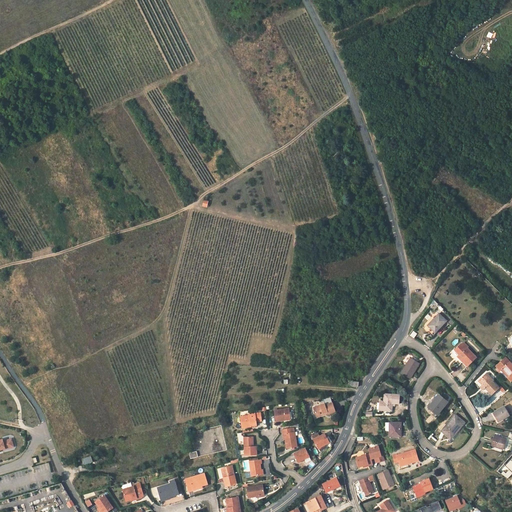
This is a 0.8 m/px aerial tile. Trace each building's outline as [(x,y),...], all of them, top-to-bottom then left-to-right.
[(427,323),(435,331),(446,320),(439,312),(427,323)] [(463,358),(467,363),(476,356),(468,347),(469,346),(465,341),(463,343),(462,341),(456,347),(460,353),(458,354),(462,359),(463,358)] [(400,371),(409,377),(419,362),(410,356),(400,371)] [(495,366),(499,371),(502,368),(508,376),(507,377),(511,381),(511,380),(511,364),(505,357),(495,366)] [(478,380),(482,384),(483,383),(486,386),(485,388),(490,393),(498,386),(492,381),(494,380),(487,372),(478,380)] [(384,393),(384,400),(377,400),(377,408),(379,408),(379,409),(383,410),(383,409),(391,409),(392,402),(398,402),(399,394),(384,393)] [(437,413),(446,401),(437,394),(428,405),(437,413)] [(495,412),(500,420),(510,414),(505,405),(495,412)] [(276,410),(277,421),(292,419),(290,409),(276,410)] [(338,414),(337,410),(332,411),(333,413),(329,414),(328,412),(321,415),(323,423),(331,421),(331,422),(342,418),(341,413),(338,414)] [(253,413),(253,415),(244,416),(245,427),(254,426),(254,425),(259,424),(259,421),(264,420),(263,412),(253,413)] [(441,430),(449,437),(454,430),(456,431),(464,422),(454,414),(441,430)] [(385,422),(385,430),(389,430),(389,436),(401,436),(400,422),(385,422)] [(287,448),(298,446),(295,431),(294,431),(293,427),(283,429),(284,434),(285,433),(287,448)] [(330,442),(325,433),(321,436),(319,433),(313,436),(314,439),(319,448),(330,442)] [(495,435),(492,445),(503,448),(506,438),(495,435)] [(245,436),(246,454),(258,454),(257,446),(254,446),(254,436),(245,436)] [(12,439),(3,441),(3,439),(0,440),(0,449),(3,449),(3,448),(5,447),(5,449),(14,447),(12,439)] [(377,444),(367,447),(369,452),(370,457),(373,456),(374,457),(374,458),(378,460),(383,458),(379,449),(378,449),(377,444)] [(298,461),(309,456),(306,448),(294,453),(298,461)] [(397,455),(396,453),(393,455),(395,462),(398,460),(400,464),(406,462),(407,463),(418,460),(414,449),(397,455)] [(366,462),(367,463),(372,462),(370,458),(370,457),(369,452),(355,456),(357,464),(362,463),(366,462)] [(84,464),(92,461),(90,456),(82,458),(84,464)] [(251,475),(263,474),(262,468),(261,468),(260,463),(261,462),(261,458),(251,460),(251,458),(248,459),(251,475)] [(232,465),(224,467),(226,476),(224,477),(226,485),(237,482),(232,465)] [(378,473),(381,482),(383,488),(393,484),(388,469),(378,473)] [(189,478),(189,479),(185,480),(189,491),(193,490),(192,488),(207,483),(204,473),(189,478)] [(326,492),(341,486),(337,476),(322,482),(326,492)] [(371,493),(367,477),(358,479),(361,491),(362,491),(363,495),(371,493)] [(418,481),(419,483),(412,486),(416,496),(423,493),(423,491),(432,488),(427,478),(418,481)] [(158,487),(162,500),(171,497),(170,496),(179,493),(176,481),(158,487)] [(122,489),(126,500),(136,497),(137,498),(141,497),(143,495),(138,482),(132,485),(133,486),(122,489)] [(263,483),(247,485),(248,496),(264,494),(263,483)] [(450,511),(466,505),(461,493),(445,499),(450,511)] [(342,502),(349,500),(347,494),(340,497),(342,502)] [(304,502),(309,511),(310,511),(319,508),(320,511),(325,508),(319,495),(304,502)] [(95,503),(97,505),(102,511),(106,511),(113,507),(104,496),(95,503)] [(227,498),(228,504),(228,507),(229,507),(230,511),(240,511),(238,496),(227,498)] [(386,500),(380,505),(382,508),(377,511),(391,511),(393,510),(386,500)] [(415,509),(416,511),(432,511),(441,509),(438,501),(415,509)]
